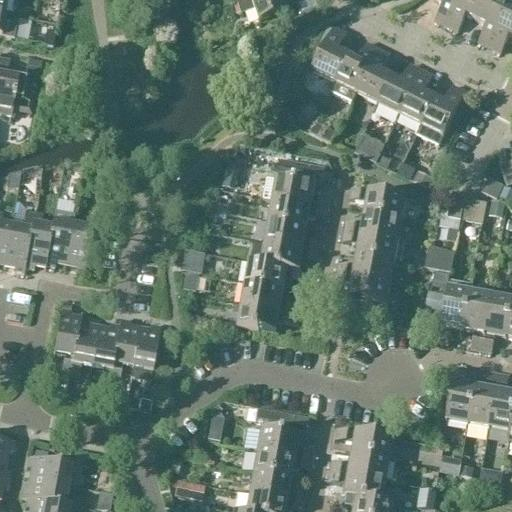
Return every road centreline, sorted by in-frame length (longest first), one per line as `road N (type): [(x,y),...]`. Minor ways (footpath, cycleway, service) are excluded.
road 1 (residential): [(134,443),(238,371),(354,394),(390,388)]
road 2 (residential): [(22,417),(48,294),(121,305),(134,230)]
road 3 (residential): [(340,0),(509,97)]
